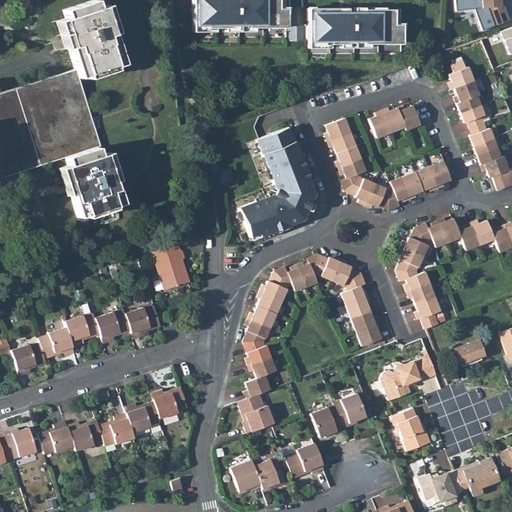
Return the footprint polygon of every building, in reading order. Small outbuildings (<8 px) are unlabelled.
[(0,177),(64,157),(67,165),(61,167),(77,217),(120,203),(104,153),(98,155),(95,147),(99,146),(77,78),(121,64),(102,6),(95,8),(92,0),(90,0),(62,10),(64,18),(58,20),(74,69),(0,92),(0,177)] [(192,0),(192,28),(285,28),(285,9),(278,9),(277,0),(192,0)] [(501,0),(455,0),(456,10),(474,9),(502,7),(501,0)] [(502,7),(474,9),(482,29),(510,21),(504,7),(502,7)] [(302,9),(290,9),(290,42),(303,42),(302,9)] [(306,9),(306,44),(401,44),(401,25),(392,25),(392,10),(362,10),(362,13),(336,13),(336,9),(306,9)] [(511,28),(502,33),(510,54),(511,53),(511,28)] [(447,83),(450,90),(453,88),(471,81),(466,67),(463,68),(460,60),(449,65),(452,72),(447,74),(450,82),(447,83)] [(379,77),(384,90),(412,79),(407,66),(379,77)] [(453,97),(455,103),(474,96),(477,95),(471,81),(453,88),(455,95),(453,97)] [(455,103),(459,112),(478,105),(474,96),(455,103)] [(402,127),(403,130),(418,124),(410,105),(403,108),(402,105),(395,108),(402,127)] [(465,122),(468,129),(483,122),(480,116),(482,115),(478,105),(459,112),(463,123),(465,122)] [(380,110),(388,133),(402,127),(395,108),(388,110),(386,107),(380,110)] [(367,119),(374,138),(388,133),(380,110),(373,113),(374,116),(367,119)] [(323,134),(326,141),(348,132),(343,118),(323,125),(326,133),(323,134)] [(468,136),(472,147),(491,139),(498,136),(495,128),(488,131),(487,128),(485,129),(483,122),(468,129),(470,135),(468,136)] [(237,208),(249,237),(258,234),(259,236),(301,220),(313,193),(287,127),(254,140),(273,189),(271,194),(237,208)] [(332,146),(334,153),(354,146),(348,132),(326,141),(328,147),(332,146)] [(472,147),(476,156),(495,148),(491,139),(472,147)] [(334,162),(337,169),(359,160),(354,146),(334,153),(337,161),(334,162)] [(476,156),(479,165),(498,157),(495,148),(476,156)] [(485,170),(488,178),(491,177),(506,170),(501,156),(498,157),(479,165),(482,171),(485,170)] [(358,177),(357,173),(364,171),(359,160),(337,169),(339,175),(343,174),(344,178),(339,180),(343,191),(358,177)] [(427,166),(435,188),(442,185),(441,182),(449,180),(441,161),(427,166)] [(413,172),(420,190),(427,188),(428,191),(435,188),(427,166),(413,172)] [(491,177),(496,190),(511,184),(511,168),(506,170),(491,177)] [(415,196),(414,193),(420,190),(413,172),(399,177),(408,199),(415,196)] [(372,183),(358,177),(343,191),(354,196),(353,197),(358,199),(356,202),(363,205),(372,183)] [(397,206),(395,201),(400,199),(401,202),(408,199),(399,177),(387,182),(390,189),(387,190),(387,210),(397,206)] [(363,205),(369,208),(371,205),(375,207),(376,205),(387,210),(387,190),(372,183),(363,205)] [(435,220),(444,243),(458,237),(456,231),(451,218),(443,221),(442,218),(435,220)] [(431,241),(433,247),(444,243),(435,220),(429,223),(430,226),(426,227),(424,222),(413,227),(427,243),(431,241)] [(469,222),(478,245),(492,240),(490,233),(484,220),(477,223),(475,220),(469,222)] [(458,237),(464,251),(478,245),(469,222),(462,225),(463,228),(456,231),(458,237)] [(503,224),(511,246),(511,223),(510,225),(509,222),(503,224)] [(492,240),(497,252),(511,246),(503,224),(496,227),(497,230),(490,233),(492,240)] [(399,247),(422,256),(427,243),(413,227),(408,237),(407,237),(405,241),(402,240),(399,247)] [(179,250),(177,243),(151,251),(154,258),(153,259),(163,289),(185,282),(181,269),(183,268),(180,259),(183,258),(180,250),(179,250)] [(415,271),(422,256),(399,247),(396,253),(399,255),(397,259),(398,260),(393,270),(415,271)] [(295,264),(304,287),(315,283),(312,276),(316,275),(316,253),(305,258),(307,263),(303,265),(302,262),(295,264)] [(327,258),(316,253),(316,275),(330,281),(340,258),(333,256),(332,258),(327,257),(327,258)] [(349,266),(345,264),(346,261),(340,258),(330,281),(344,287),(359,272),(348,268),(349,266)] [(290,285),(293,291),(304,287),(295,264),(288,267),(290,270),(285,272),(283,266),(272,270),(287,286),(290,285)] [(261,283),(258,290),(280,300),(287,286),(272,270),(267,281),(266,281),(264,285),(261,283)] [(393,270),(398,282),(403,280),(405,284),(401,285),(404,292),(427,282),(423,272),(416,274),(415,271),(393,270)] [(366,295),(363,289),(360,290),(358,286),(364,284),(359,272),(344,287),(346,290),(339,293),(343,304),(366,295)] [(433,296),(427,282),(404,292),(407,298),(410,297),(413,304),(433,296)] [(258,298),(255,306),(274,314),(280,300),(258,290),(255,297),(258,298)] [(368,310),(365,303),(368,302),(366,295),(343,304),(349,318),(368,310)] [(439,310),(433,296),(413,304),(416,311),(413,313),(415,319),(418,318),(433,313),(439,310)] [(141,307),(123,313),(128,330),(131,338),(142,334),(141,331),(140,329),(148,326),(149,329),(159,325),(152,305),(142,308),(141,307)] [(249,311),(246,318),(268,328),(274,314),(255,306),(252,313),(249,311)] [(93,318),(91,313),(81,317),(81,315),(66,320),(62,307),(58,308),(64,327),(71,346),(82,343),(81,339),(80,337),(88,334),(88,337),(98,334),(93,318)] [(98,334),(101,343),(112,339),(111,335),(110,333),(118,331),(119,333),(128,330),(123,313),(122,309),(112,313),(111,312),(93,318),(98,334)] [(371,317),(368,310),(349,318),(354,332),(376,323),(374,316),(371,317)] [(418,318),(423,329),(437,324),(433,313),(418,318)] [(245,331),(241,342),(262,342),(268,328),(246,318),(243,324),(246,326),(244,331),(245,331)] [(379,338),(376,331),(379,330),(376,323),(354,332),(360,346),(376,339),(379,338)] [(46,333),(46,334),(36,338),(38,343),(43,358),(53,355),(52,352),(59,350),(60,352),(61,356),(73,352),(71,346),(64,327),(46,333)] [(511,327),(498,333),(506,354),(511,356),(511,327)] [(0,340),(0,354),(4,353),(9,351),(5,339),(0,340)] [(458,346),(450,349),(456,365),(460,363),(461,366),(460,366),(461,367),(480,359),(479,359),(478,356),(483,355),(476,339),(468,342),(469,344),(458,348),(458,346)] [(243,359),(246,365),(269,356),(264,346),(263,346),(262,342),(241,342),(245,353),(244,353),(246,357),(243,359)] [(43,358),(38,343),(28,346),(27,345),(9,351),(12,360),(17,376),(29,372),(27,369),(27,366),(34,364),(35,366),(45,363),(43,358)] [(406,385),(434,374),(427,355),(424,356),(403,364),(400,363),(395,364),(392,372),(388,370),(382,373),(379,379),(387,400),(409,392),(406,385)] [(252,371),(254,378),(262,375),(274,370),(269,356),(246,365),(248,372),(252,371)] [(243,391),(246,398),(258,394),(268,390),(262,375),(254,378),(243,382),(246,390),(243,391)] [(169,393),(162,395),(161,393),(161,392),(160,389),(149,393),(151,401),(157,418),(176,412),(175,411),(185,407),(178,387),(169,390),(169,393)] [(348,425),(347,422),(354,419),(363,416),(354,393),(331,402),(332,405),(341,428),(348,425)] [(246,398),(235,402),(240,414),(243,413),(245,420),(243,421),(241,421),(245,433),(270,424),(271,423),(265,405),(262,406),(259,397),(258,394),(246,398)] [(148,426),(148,425),(158,421),(157,418),(151,401),(142,404),(142,407),(135,409),(134,407),(134,406),(133,403),(122,407),(124,413),(130,432),(148,426)] [(308,414),(317,437),(326,433),(334,430),(335,433),(342,430),(341,428),(332,405),(308,414)] [(417,423),(411,408),(389,417),(396,433),(398,432),(405,451),(428,442),(423,429),(420,430),(417,423)] [(101,440),(103,446),(113,443),(113,444),(132,438),(130,432),(124,413),(112,416),(113,419),(113,420),(114,422),(107,425),(106,422),(96,425),(101,440)] [(91,444),(91,443),(101,440),(96,425),(95,420),(85,423),(85,425),(78,428),(77,425),(76,422),(65,425),(71,446),(73,450),(91,444)] [(36,433),(42,454),(52,451),(53,452),(71,446),(65,425),(63,421),(52,424),(53,427),(53,428),(54,430),(46,433),(46,430),(36,433)] [(2,433),(10,459),(34,451),(26,428),(17,431),(9,433),(9,431),(2,433)] [(0,461),(10,459),(2,433),(0,433),(0,461)] [(282,456),(291,479),(303,474),(302,471),(308,469),(309,472),(310,474),(322,469),(316,454),(312,443),(294,449),(295,452),(286,455),(282,456)] [(511,446),(511,447),(494,454),(503,475),(511,471),(511,446)] [(272,448),(248,457),(249,459),(259,486),(260,490),(277,483),(278,485),(284,483),(275,457),(272,448)] [(477,460),(453,470),(460,490),(468,487),(471,496),(480,493),(478,488),(497,480),(488,458),(477,461),(477,460)] [(227,468),(237,491),(247,487),(248,489),(249,490),(259,486),(249,459),(227,468)] [(171,461),(165,463),(167,470),(163,471),(164,474),(174,471),(171,461)] [(143,472),(145,480),(154,477),(152,470),(143,472)] [(460,490),(453,470),(437,476),(436,476),(437,477),(431,479),(429,476),(428,473),(415,479),(424,500),(432,497),(434,503),(442,500),(444,506),(455,502),(453,495),(461,492),(460,490)] [(134,475),(137,483),(145,480),(143,472),(134,475)] [(180,488),(177,479),(169,481),(172,490),(180,488)] [(76,485),(78,494),(86,492),(83,483),(76,485)] [(432,497),(424,500),(426,506),(434,503),(432,497)] [(375,510),(376,511),(411,511),(407,500),(394,505),(395,508),(389,510),(388,507),(387,505),(375,510)]
